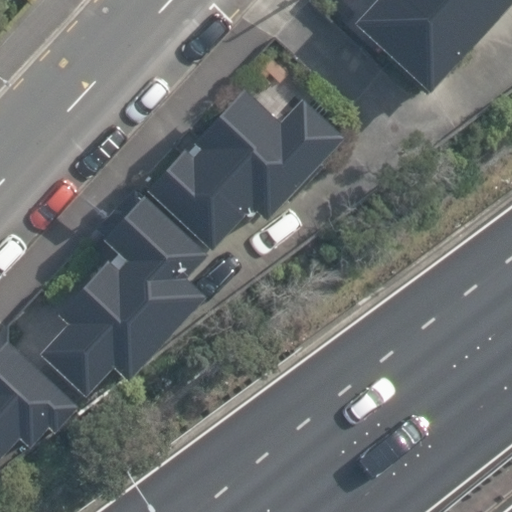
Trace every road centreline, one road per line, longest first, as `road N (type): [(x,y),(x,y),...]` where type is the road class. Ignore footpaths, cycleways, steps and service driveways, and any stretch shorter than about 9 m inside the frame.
road 1 (motorway): [(162,511),(511,320)]
road 2 (secondary): [(177,0),(0,191)]
road 3 (motorway): [(349,511),(511,385)]
